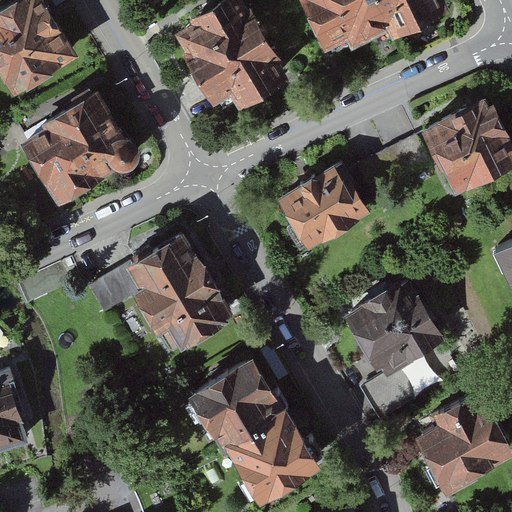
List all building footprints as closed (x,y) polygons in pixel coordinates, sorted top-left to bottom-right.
[(39,0),(1,0),(0,1),(0,82),(4,89),(70,51),(39,0)] [(244,0),(216,0),(171,27),(219,106),(285,66),(244,0)] [(300,0),(321,48),(434,0),(300,0)] [(466,184),(511,158),(511,107),(498,82),(430,119),(466,184)] [(96,85),(15,127),(52,198),(133,157),(96,85)] [(334,156),(274,193),(306,245),(366,209),(334,156)] [(235,312),(180,219),(120,255),(137,282),(131,286),(169,351),(235,312)] [(511,235),(491,246),(511,289),(511,235)] [(339,306),(378,373),(443,335),(404,268),(339,306)] [(249,345),(184,385),(254,497),(319,457),(249,345)] [(4,377),(0,378),(0,441),(24,433),(4,377)] [(432,415),(410,426),(439,484),(511,447),(511,445),(484,388),(469,396),(465,387),(427,406),(432,415)]
